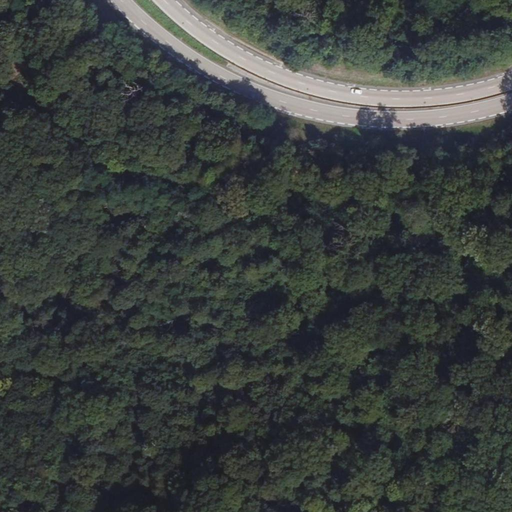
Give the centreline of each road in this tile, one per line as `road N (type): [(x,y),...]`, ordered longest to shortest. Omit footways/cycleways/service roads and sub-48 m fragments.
road 1 (secondary): [(120,0),(209,69),(317,112),(425,118),(511,101)]
road 2 (secondary): [(511,80),(427,98),(318,89),(216,43),(162,0)]
road 3 (track): [(0,359),(60,382),(74,415),(74,468),(62,511)]
